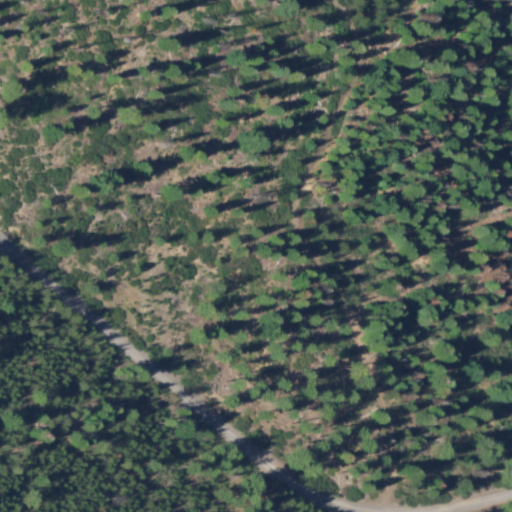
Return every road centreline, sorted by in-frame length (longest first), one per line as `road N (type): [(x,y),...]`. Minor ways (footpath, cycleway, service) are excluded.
road 1 (track): [(385,511),(396,491),(389,414),(347,303),(304,239),(304,213),(362,96),(367,67),(328,0)]
road 2 (track): [(0,233),(290,491),(331,511)]
